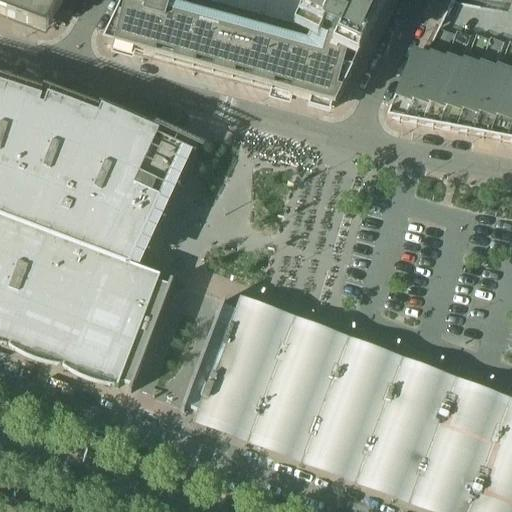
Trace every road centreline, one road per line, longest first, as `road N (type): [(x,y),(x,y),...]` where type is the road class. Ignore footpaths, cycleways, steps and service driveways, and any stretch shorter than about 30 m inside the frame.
road 1 (residential): [(338,511),(0,386)]
road 2 (residential): [(61,66),(353,141)]
road 3 (secondary): [(155,511),(0,452)]
road 4 (residential): [(353,141),(511,172)]
road 5 (residential): [(353,141),(421,0)]
